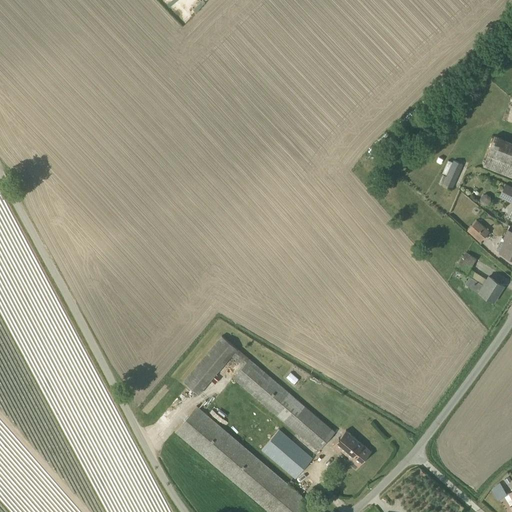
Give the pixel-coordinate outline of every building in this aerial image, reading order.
[(511,142),(494,136),(482,167),(511,178),(511,176),(511,142)] [(451,157),(439,183),(452,189),(464,163),(451,157)] [(498,197),(511,204),(511,203),(511,187),(505,184),(498,197)] [(479,199),(479,203),(483,206),(487,205),(490,201),(490,197),(486,194),(482,195),(479,199)] [(489,232),(476,220),(466,231),(479,243),(489,232)] [(511,233),(506,231),(502,239),(501,238),(495,250),(498,252),(498,253),(511,260),(511,233)] [(464,285),(493,303),(503,287),(487,276),(485,280),(469,269),(476,260),(465,253),(463,256),(461,255),(456,261),(459,263),(454,270),(465,277),(465,276),(469,278),(464,285)] [(334,432),(264,373),(220,337),(182,383),(198,396),(231,357),(243,367),(241,369),(232,379),(260,403),(318,452),(334,432)] [(196,407),(174,432),(267,511),(303,511),(310,505),(310,504),(196,407)] [(279,431),(261,451),(295,480),(312,459),(279,431)] [(345,431),(332,448),(338,453),(340,452),(348,458),(345,462),(355,470),(370,452),(345,431)] [(511,482),(508,477),(503,480),(506,486),(511,482)] [(492,492),(497,501),(506,496),(499,484),(492,488),(493,491),(492,492)]
